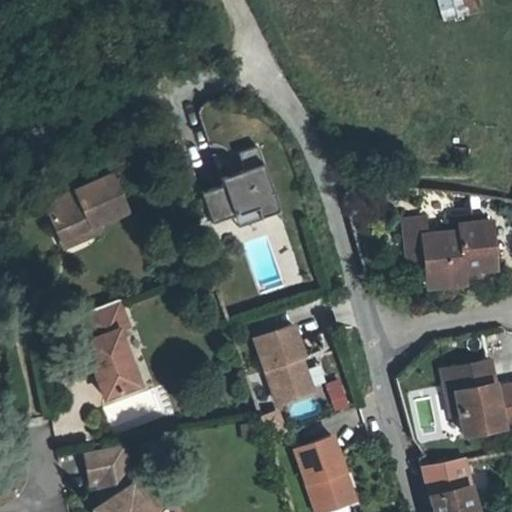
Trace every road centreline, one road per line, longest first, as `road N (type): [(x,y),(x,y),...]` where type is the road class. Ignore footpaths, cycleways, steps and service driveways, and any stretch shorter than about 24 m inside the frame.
road 1 (residential): [(227,0),(246,57),(325,195),(412,511)]
road 2 (track): [(0,143),(183,90),(246,57)]
